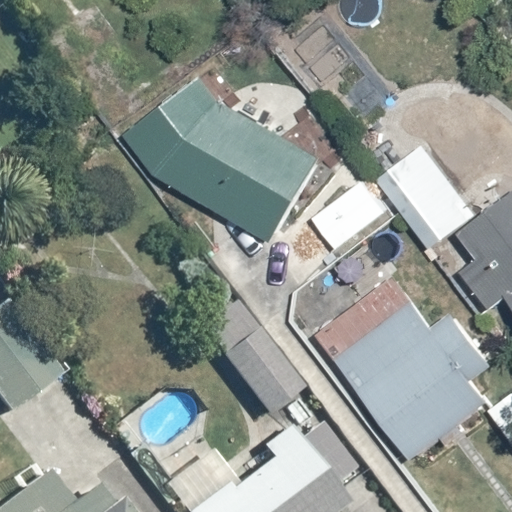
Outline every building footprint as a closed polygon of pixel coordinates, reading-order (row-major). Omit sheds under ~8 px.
[(123,131),(155,176),(206,200),(274,241),(325,155),(232,100),(211,68),(123,131)] [(429,143),(382,176),(435,252),(462,234),(479,258),(461,270),(487,307),(509,292),(511,297),(511,185),(499,167),(464,192),(429,143)] [(387,210),(362,179),(312,218),(337,250),(387,210)] [(436,325),(396,273),(319,332),(416,459),(487,405),(511,436),(511,383),(456,310),(436,325)] [(303,388),(239,301),(201,329),(265,416),(303,388)] [(58,377),(1,302),(0,302),(0,403),(9,414),(58,377)] [(335,487),(355,472),(318,423),(298,438),(288,425),(220,476),(180,507),(184,511),(335,511),(347,503),(335,487)] [(132,511),(80,441),(0,500),(0,511),(132,511)]
